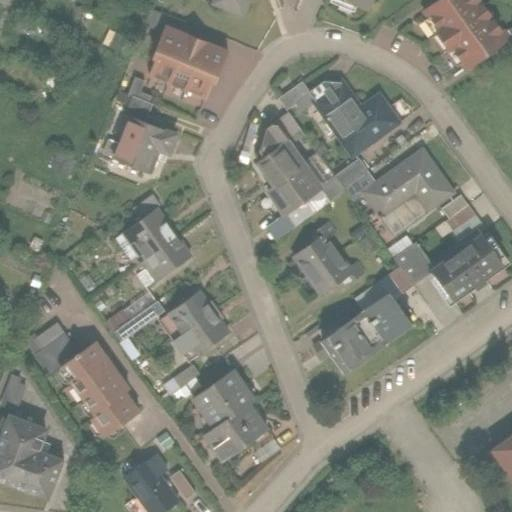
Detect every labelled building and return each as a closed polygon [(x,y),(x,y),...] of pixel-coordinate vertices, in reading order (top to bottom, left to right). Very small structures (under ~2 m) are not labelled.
[(211,0),(208,8),(243,20),(250,0),(211,0)] [(318,0),(361,17),(368,0),(318,0)] [(511,38),(511,32),(488,0),(442,0),(425,12),(467,71),(511,38)] [(141,85),(202,109),(223,56),(162,32),(141,85)] [(349,163),(399,128),(377,97),(358,111),(339,84),(309,105),(349,163)] [(168,158),(176,136),(121,116),(105,158),(147,173),(155,153),(168,158)] [(286,219),(325,192),(287,139),(252,164),(270,190),(266,193),(286,219)] [(452,198),(421,153),(356,197),(375,224),(412,199),(424,217),(452,198)] [(62,175),(44,168),(38,184),(56,191),(62,175)] [(194,256),(160,208),(119,237),(154,285),(194,256)] [(352,274),(323,235),(290,259),(319,298),(352,274)] [(502,270),(477,235),(424,274),(449,308),(502,270)] [(234,329),(203,288),(166,315),(197,357),(234,329)] [(122,340),(167,312),(154,291),(109,319),(122,340)] [(350,320),(374,356),(411,332),(387,295),(350,320)] [(313,344),(338,381),(374,356),(350,320),(313,344)] [(38,338),(35,334),(24,342),(34,356),(65,333),(58,323),(38,338)] [(106,441),(149,412),(100,342),(58,371),(106,441)] [(261,395),(240,366),(195,399),(216,428),(256,399),(261,395)] [(24,378),(13,374),(3,401),(20,408),(28,386),(22,384),(24,378)] [(230,468),(280,432),(256,399),(216,428),(206,435),(230,468)] [(10,414),(0,440),(0,481),(51,501),(67,459),(43,450),(51,430),(10,414)] [(511,511),(511,440),(494,453),(511,479),(511,511)] [(159,455),(124,479),(146,511),(165,511),(182,501),(166,476),(171,473),(159,455)] [(181,470),(171,478),(186,498),(197,490),(181,470)]
